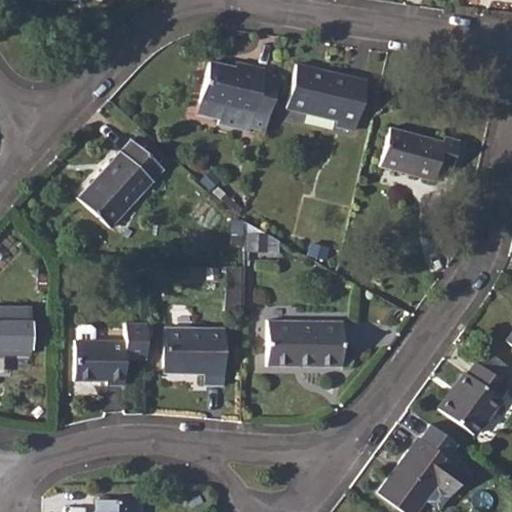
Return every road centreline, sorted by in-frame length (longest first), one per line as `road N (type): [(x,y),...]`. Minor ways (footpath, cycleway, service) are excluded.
road 1 (residential): [(0,486),(31,460),(83,445),(268,449),(345,437),(473,265),(502,194),(511,141)]
road 2 (residential): [(511,52),(238,2),(191,7),(127,44),(32,140)]
